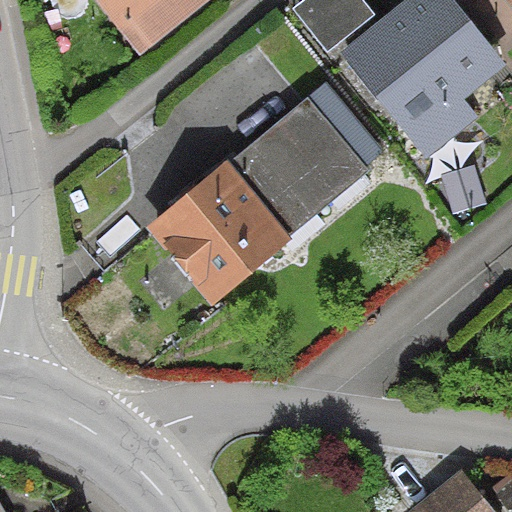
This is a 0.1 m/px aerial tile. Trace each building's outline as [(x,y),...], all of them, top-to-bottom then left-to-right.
[(108,0),(127,23),(155,0),(108,0)] [(374,14),(363,0),(302,0),(293,8),(328,51),(374,14)] [(491,62),(441,0),(423,0),(348,60),(378,98),(386,92),(412,125),(491,62)] [(377,151),(337,103),(319,118),(307,104),(226,171),(225,170),(199,192),(157,227),(213,293),(245,267),(281,238),(280,236),(293,225),(361,169),(359,166),(377,151)] [(497,511),(461,468),(407,511),(497,511)]
